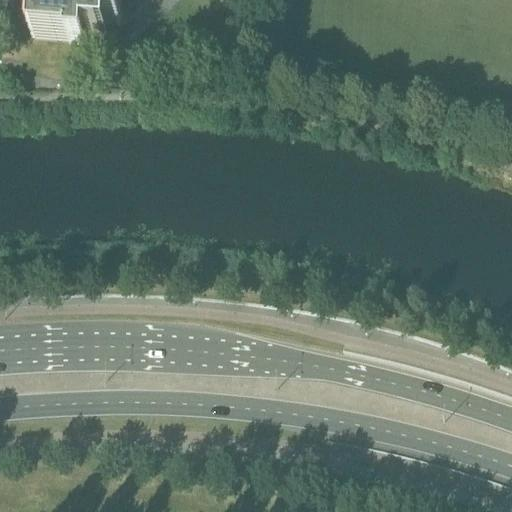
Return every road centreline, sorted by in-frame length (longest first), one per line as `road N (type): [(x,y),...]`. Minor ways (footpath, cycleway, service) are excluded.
road 1 (primary): [(511,422),(395,385),(235,355),(0,351)]
road 2 (primary): [(0,410),(101,404),(272,413),(511,468)]
